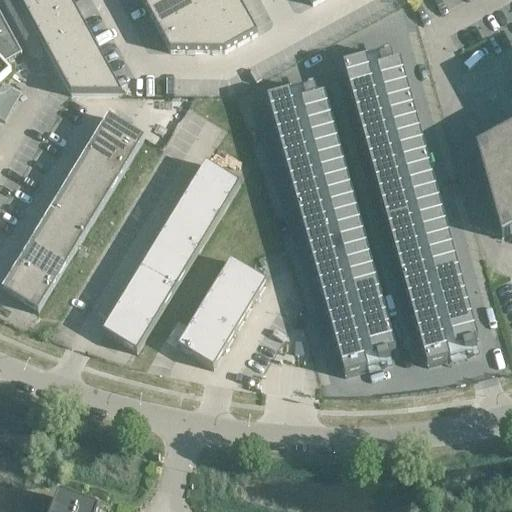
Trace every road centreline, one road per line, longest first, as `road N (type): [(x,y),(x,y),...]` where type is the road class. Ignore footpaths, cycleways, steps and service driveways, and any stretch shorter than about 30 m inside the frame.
road 1 (unclassified): [(0,366),(80,400),(252,435),(428,434),(511,418)]
road 2 (unknown): [(188,73),(284,55),(379,0)]
